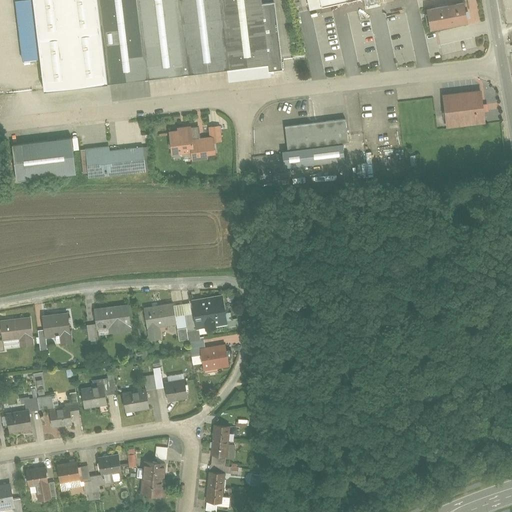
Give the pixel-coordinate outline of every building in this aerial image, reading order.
[(34,0),(44,92),(227,74),(228,84),(270,80),(269,73),(280,72),(273,0),(34,0)] [(322,0),(323,4),(339,0),(362,0),(365,9),(381,6),(379,0),(322,0)] [(453,0),(424,5),(429,29),(466,22),(461,0),(453,0)] [(483,124),(479,88),(440,92),(443,128),(483,124)] [(344,116),(283,124),(286,151),(347,144),(344,116)] [(175,128),(166,130),(169,154),(188,152),(190,162),(207,160),(206,154),(214,153),(212,141),(220,140),(218,125),(207,126),(208,136),(199,137),(197,125),(190,126),(189,124),(175,126),(175,128)] [(76,177),(72,141),(13,147),(17,184),(76,177)] [(83,153),(87,183),(146,176),(143,149),(109,153),(108,150),(83,153)] [(275,155),(252,158),(254,170),(272,168),(271,164),(276,163),(275,155)] [(220,294),(189,298),(192,318),(194,329),(196,328),(225,324),(220,294)] [(171,302),(142,306),(146,340),(160,338),(158,327),(174,325),(173,316),(171,302)] [(126,303),(92,307),(94,329),(107,328),(107,333),(130,330),(126,303)] [(65,311),(40,314),(42,330),(43,337),(57,336),(58,344),(71,342),(70,332),(68,332),(65,311)] [(182,314),(173,316),(174,325),(175,331),(185,329),(183,320),(182,314)] [(0,336),(0,339),(0,340),(17,338),(18,346),(32,345),(29,316),(0,318),(0,336)] [(194,329),(192,318),(183,320),(185,329),(185,330),(194,329)] [(85,324),(88,339),(95,337),(93,322),(85,324)] [(191,364),(200,362),(197,347),(203,346),(201,336),(197,337),(196,328),(194,329),(185,330),(191,364)] [(43,337),(42,330),(36,330),(39,352),(45,351),(43,337)] [(203,346),(197,347),(200,362),(202,370),(227,366),(223,343),(203,346)] [(102,383),(103,393),(114,392),(111,369),(104,370),(105,377),(95,378),(96,384),(102,383)] [(150,374),(152,388),(161,386),(160,373),(158,373),(151,374),(150,374)] [(163,381),(167,402),(186,398),(181,373),(165,376),(166,380),(163,381)] [(143,389),(152,388),(150,374),(141,375),(143,387),(143,389)] [(79,387),(82,407),(97,405),(98,416),(108,415),(106,400),(104,400),(103,393),(102,383),(96,384),(79,387)] [(119,391),(123,411),(146,408),(143,389),(143,387),(119,391)] [(47,407),(53,406),(52,394),(35,397),(37,409),(47,407)] [(23,405),(23,408),(27,407),(28,410),(37,409),(35,397),(35,395),(18,397),(19,405),(23,405)] [(47,407),(50,426),(71,423),(69,414),(77,413),(75,400),(61,402),(62,405),(53,406),(47,407)] [(4,411),(7,432),(30,428),(28,410),(27,407),(23,408),(4,411)] [(226,425),(211,424),(209,454),(223,455),(223,458),(231,458),(232,442),(225,441),(226,425)] [(152,460),(164,461),(165,447),(154,446),(152,460)] [(95,457),(98,474),(108,472),(119,470),(116,453),(95,457)] [(75,459),(53,462),(57,482),(77,478),(78,478),(76,466),(75,459)] [(160,495),(164,461),(152,460),(141,459),(137,493),(160,495)] [(46,481),(43,464),(22,467),(25,485),(32,484),(34,500),(49,498),(46,481)] [(86,464),(76,466),(78,478),(77,478),(77,482),(80,481),(88,480),(88,475),(86,464)] [(223,472),(206,471),(203,501),(205,501),(214,502),(219,502),(220,496),(223,472)] [(98,474),(88,475),(88,480),(90,492),(92,499),(98,498),(97,491),(98,491),(97,483),(101,482),(110,481),(108,472),(98,474)] [(52,480),(46,481),(49,498),(54,497),(52,480)] [(88,480),(80,481),(82,494),(90,492),(88,480)] [(0,511),(14,511),(20,511),(17,496),(10,497),(8,481),(0,482),(0,511)] [(214,502),(214,506),(226,507),(227,496),(220,496),(219,502),(214,502)] [(214,506),(214,502),(205,501),(204,510),(213,511),(214,506)]
